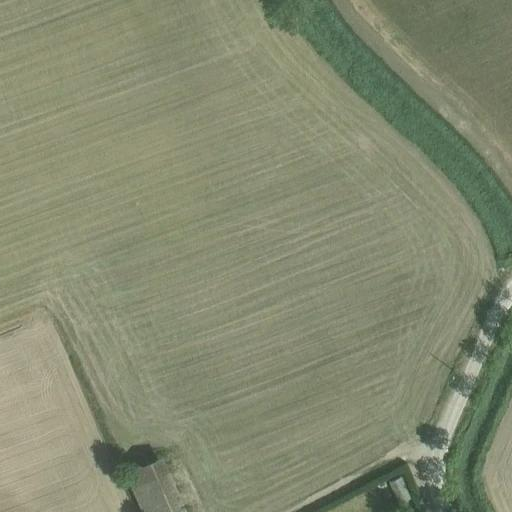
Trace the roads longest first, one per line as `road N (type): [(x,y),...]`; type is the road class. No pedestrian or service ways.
road 1 (unclassified): [(511,289),(442,464),(448,511)]
road 2 (track): [(286,511),(455,424)]
